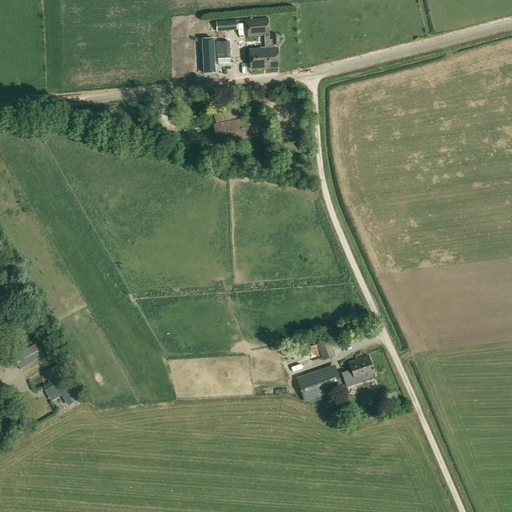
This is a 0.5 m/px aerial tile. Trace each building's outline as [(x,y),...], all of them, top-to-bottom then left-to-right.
[(260,48),(260,50),(248,51),(250,68),(281,66),(280,49),(274,49),(273,45),(276,45),(279,45),(279,34),(271,35),(271,40),(269,40),(268,19),(246,20),(247,37),(264,36),(265,47),(260,48)] [(216,22),(217,32),(237,30),(236,20),(216,22)] [(230,41),(216,41),(216,44),(203,44),(204,64),(216,63),(217,58),(230,58),(230,41)] [(271,111),(269,103),(267,93),(220,104),(222,114),(214,115),(216,123),(271,111)] [(180,103),(182,118),(205,116),(204,101),(180,103)] [(266,134),(262,115),(213,125),(217,144),(266,134)] [(96,127),(104,129),(106,121),(98,119),(96,127)] [(214,168),(230,172),(233,160),(216,156),(214,168)] [(317,343),(323,361),(336,357),(330,339),(317,343)] [(21,370),(49,354),(40,340),(13,357),(21,370)] [(0,355),(0,361),(3,366),(9,363),(4,354),(0,355)] [(376,377),(368,356),(348,363),(355,381),(368,377),(368,379),(376,377)] [(44,373),(50,383),(64,376),(58,365),(44,373)] [(303,399),(303,400),(337,388),(330,367),(296,379),(303,399)] [(63,381),(46,392),(51,399),(60,394),(67,405),(68,405),(69,405),(73,402),(74,401),(74,400),(63,381)]
